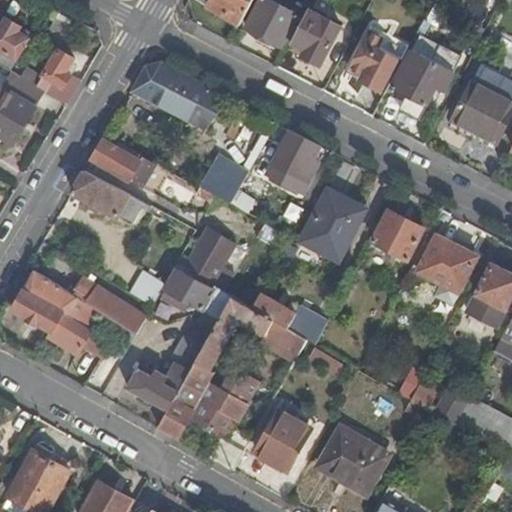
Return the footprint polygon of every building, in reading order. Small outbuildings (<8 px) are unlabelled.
[(0,0),(0,13),(2,15),(11,0),(0,0)] [(214,0),(209,9),(239,26),(253,0),(214,0)] [(261,36),(266,39),(283,48),(299,16),(269,0),(260,0),(246,28),(261,36)] [(47,43),(60,49),(74,19),(61,13),(47,43)] [(305,51),(302,56),(320,66),(339,30),(309,15),(293,44),(305,51)] [(9,18),(0,32),(0,48),(17,59),(18,60),(32,39),(21,33),(24,27),(9,18)] [(420,35),(392,88),(406,96),(400,108),(419,119),(435,88),(443,92),(460,57),(420,35)] [(263,45),(266,39),(261,36),(258,42),(263,45)] [(367,70),(364,77),(362,81),(381,91),(399,58),(365,40),(353,63),(367,70)] [(291,50),(302,56),(305,51),(293,44),(291,50)] [(0,48),(0,64),(11,71),(17,59),(0,48)] [(76,58),(60,49),(37,87),(47,92),(67,105),(82,80),(73,75),(68,72),(71,65),(76,58)] [(164,93),(162,98),(159,103),(196,122),(200,115),(211,121),(224,95),(163,63),(148,67),(140,80),(164,93)] [(353,63),(350,68),(350,69),(364,77),(367,70),(353,63)] [(68,72),(73,75),(77,69),(71,65),(68,72)] [(474,82),(511,102),(511,80),(483,65),(474,82)] [(37,87),(14,73),(5,88),(3,87),(0,92),(0,135),(3,137),(15,144),(47,92),(37,87)] [(140,80),(138,84),(162,98),(164,93),(140,80)] [(497,142),(511,114),(511,102),(474,82),(454,120),(497,142)] [(253,126),(260,114),(231,99),(225,111),(253,126)] [(311,165),(321,146),(292,131),(274,164),(308,182),(316,168),(311,165)] [(106,136),(93,158),(134,183),(138,175),(134,172),(141,162),(131,156),(134,151),(106,136)] [(215,195),(233,205),(250,174),(229,162),(222,175),(213,171),(202,188),(215,195)] [(149,211),(151,206),(86,170),(73,192),(133,224),(142,208),(149,211)] [(211,201),(215,195),(202,188),(171,171),(163,187),(197,205),(202,196),(211,201)] [(337,260),(364,210),(329,191),(303,241),(309,245),(337,260)] [(409,261),(425,230),(390,211),(373,242),(409,261)] [(214,281),(236,246),(209,229),(191,259),(186,257),(183,262),(214,281)] [(447,287),(453,290),(458,293),(477,257),(437,236),(419,272),(447,287)] [(511,299),(511,275),(493,265),(467,312),(497,328),(511,299)] [(220,320),(233,297),(216,287),(213,291),(178,270),(167,289),(183,298),(188,301),(220,320)] [(103,313),(73,295),(36,271),(25,290),(81,323),(94,330),(103,313)] [(153,307),(166,284),(144,271),(130,294),(153,307)] [(137,335),(147,317),(85,277),(73,295),(103,313),(125,327),(137,335)] [(81,323),(25,290),(13,311),(27,319),(27,320),(37,326),(38,325),(64,341),(62,344),(80,354),(94,330),(81,323)] [(319,339),(327,323),(301,307),(297,314),(263,294),(254,310),(307,341),(316,346),(319,339)] [(212,457),(234,470),(251,439),(234,429),(261,383),(243,373),(239,379),(232,377),(226,385),(217,380),(213,386),(210,383),(215,373),(211,370),(240,320),(265,336),(261,343),(263,347),(294,365),(307,341),(254,310),(233,297),(220,320),(214,331),(169,411),(159,428),(179,438),(192,416),(225,435),(212,457)] [(511,319),(495,352),(511,361),(511,319)] [(169,411),(214,331),(193,320),(170,361),(176,364),(168,377),(157,371),(156,372),(138,361),(135,366),(139,368),(128,388),(169,411)] [(123,359),(137,335),(125,327),(110,352),(123,359)] [(90,346),(104,354),(112,342),(97,333),(90,346)] [(316,346),(324,350),(328,345),(319,339),(316,346)] [(338,378),(346,363),(318,347),(310,362),(338,378)] [(511,423),(496,415),(511,384),(511,361),(495,352),(456,427),(510,457),(511,454),(511,423)] [(412,399),(424,372),(413,367),(401,393),(412,399)] [(426,375),(413,399),(432,409),(445,385),(426,375)] [(435,415),(454,426),(466,401),(447,391),(435,415)] [(290,469),(312,430),(278,412),(257,451),(290,469)] [(346,475),(370,490),(390,456),(342,429),(319,467),(343,480),(346,475)] [(38,511),(47,511),(71,471),(35,450),(9,495),(38,511)] [(368,494),(370,490),(346,475),(343,480),(368,494)] [(128,511),(135,500),(100,481),(82,511),(128,511)] [(412,495),(392,483),(374,511),(407,511),(404,510),(412,495)]
